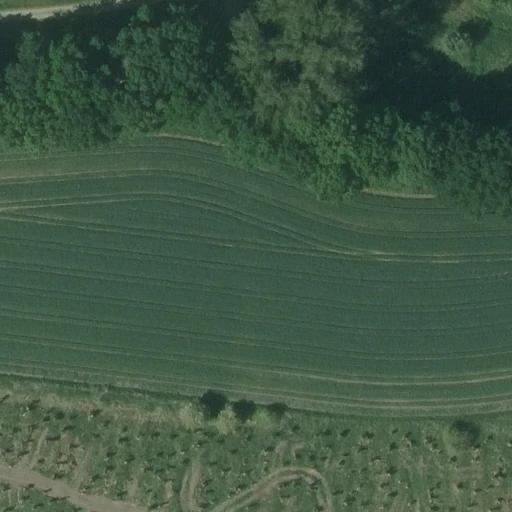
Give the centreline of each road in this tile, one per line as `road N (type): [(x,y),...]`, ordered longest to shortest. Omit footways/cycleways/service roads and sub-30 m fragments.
road 1 (track): [(511,361),(400,382),(268,379),(0,340)]
road 2 (track): [(185,369),(179,297),(207,182),(259,98)]
